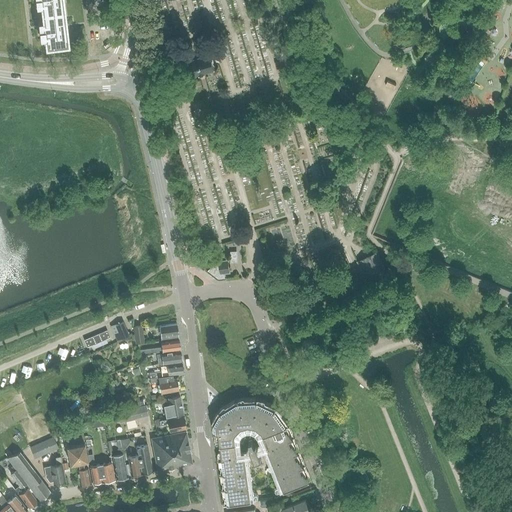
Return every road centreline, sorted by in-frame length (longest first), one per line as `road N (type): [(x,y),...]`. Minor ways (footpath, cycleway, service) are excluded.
road 1 (residential): [(337,511),(255,304),(237,292),(183,296)]
road 2 (tertiary): [(183,296),(141,99),(126,84)]
road 3 (residential): [(32,511),(62,494),(207,468)]
road 4 (tertiary): [(207,468),(183,296)]
road 5 (tertiary): [(0,76),(126,84)]
